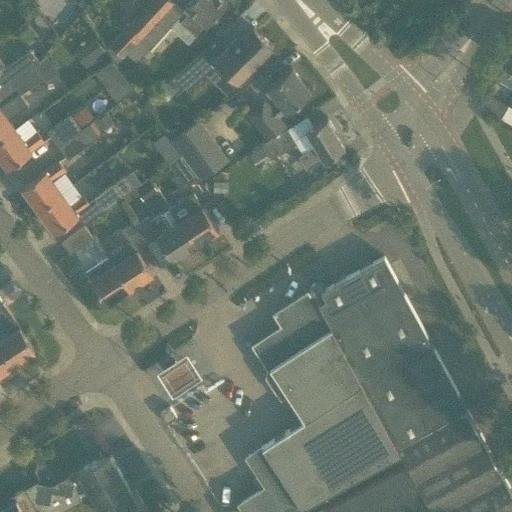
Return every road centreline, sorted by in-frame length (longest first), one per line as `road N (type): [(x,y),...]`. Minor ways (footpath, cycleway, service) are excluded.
road 1 (residential): [(101,361),(372,185),(395,148)]
road 2 (tertiary): [(395,148),(511,342)]
road 3 (tertiary): [(511,268),(420,107)]
road 4 (tertiary): [(289,0),(395,148)]
road 5 (unclassified): [(101,361),(196,511)]
road 6 (residential): [(101,361),(0,221)]
road 7 (tertiary): [(420,107),(303,0)]
road 8 (tertiary): [(420,107),(495,0)]
road 9 (residential): [(0,429),(101,361)]
